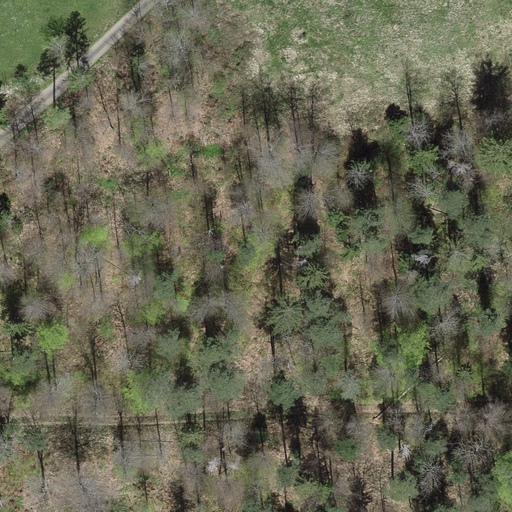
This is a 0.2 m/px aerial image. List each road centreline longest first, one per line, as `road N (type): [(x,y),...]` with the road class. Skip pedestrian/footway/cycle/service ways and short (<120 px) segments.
road 1 (track): [(0,421),(511,400)]
road 2 (unclassified): [(0,133),(158,0)]
